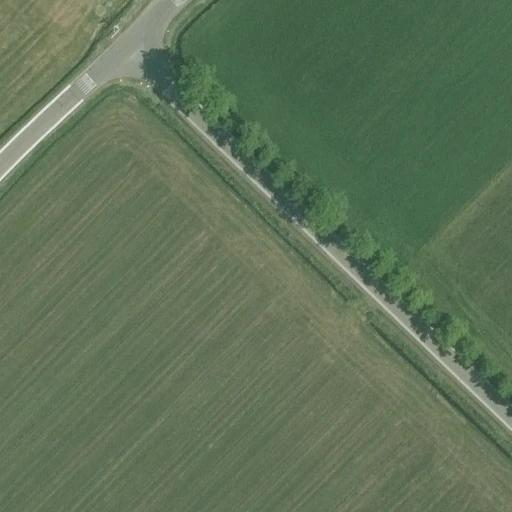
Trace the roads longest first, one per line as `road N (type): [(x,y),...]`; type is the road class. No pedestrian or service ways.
road 1 (tertiary): [(511,424),(128,42)]
road 2 (tertiary): [(0,167),(128,42)]
